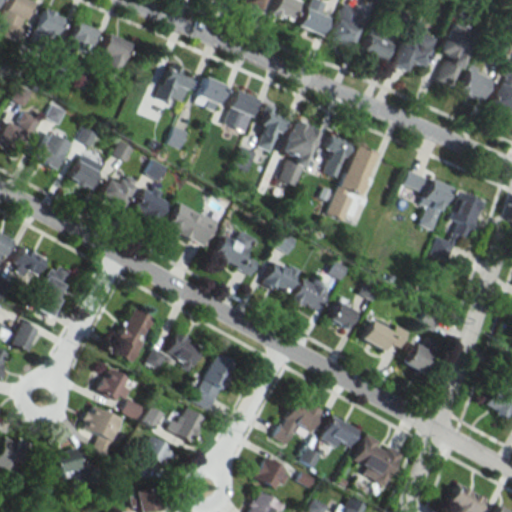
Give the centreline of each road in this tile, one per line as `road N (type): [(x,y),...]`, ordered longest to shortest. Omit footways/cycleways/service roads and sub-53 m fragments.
road 1 (residential): [(511,473),(0,193)]
road 2 (residential): [(511,168),(125,0)]
road 3 (residential): [(399,511),(511,196)]
road 4 (residential): [(279,345),(202,485)]
road 5 (residential): [(116,255),(43,395)]
